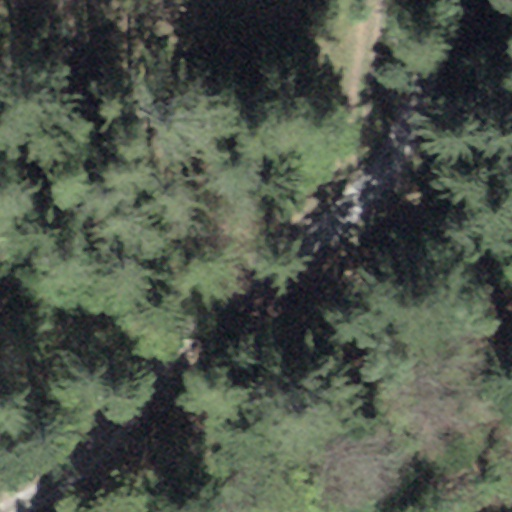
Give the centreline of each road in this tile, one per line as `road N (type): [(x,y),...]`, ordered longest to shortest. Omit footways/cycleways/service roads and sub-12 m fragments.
road 1 (track): [(455,0),(387,165),(46,493),(14,511)]
road 2 (track): [(387,165),(367,95),(377,0)]
